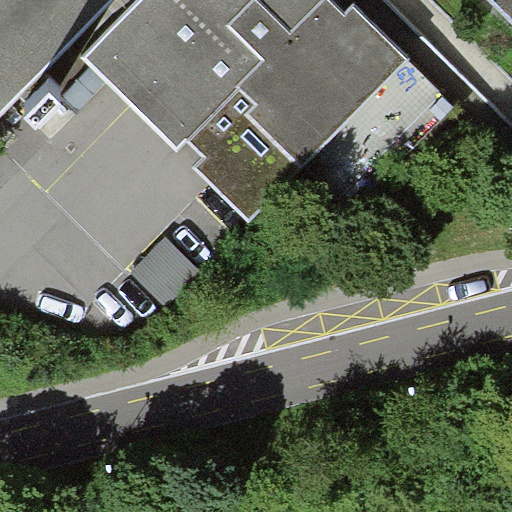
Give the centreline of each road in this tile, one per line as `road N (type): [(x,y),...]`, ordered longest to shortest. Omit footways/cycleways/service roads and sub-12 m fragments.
road 1 (unclassified): [(511,317),(0,446)]
road 2 (unknown): [(0,249),(108,169)]
